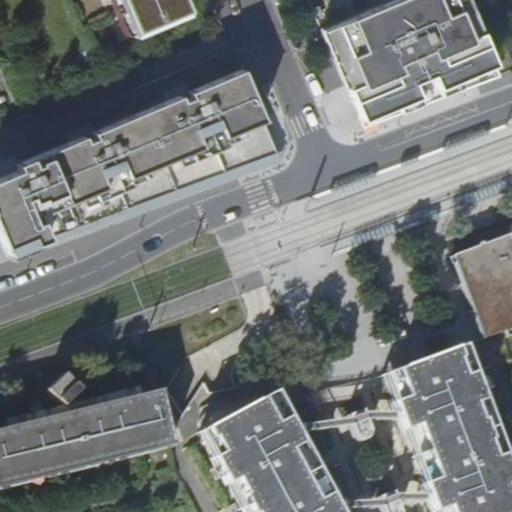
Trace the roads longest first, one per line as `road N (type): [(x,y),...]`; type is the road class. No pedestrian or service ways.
road 1 (residential): [(324,168),(0,306)]
road 2 (residential): [(511,102),(324,168)]
road 3 (residential): [(253,0),(324,168)]
